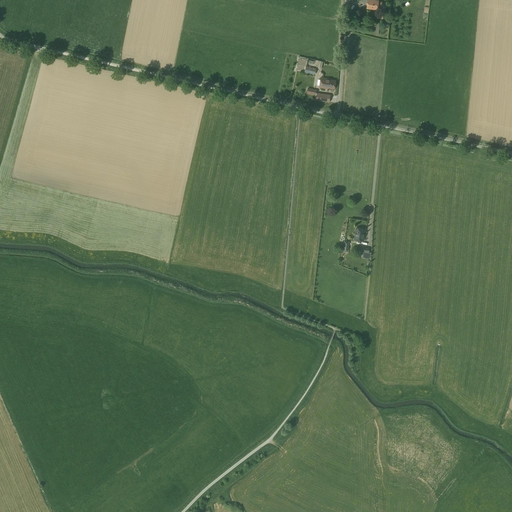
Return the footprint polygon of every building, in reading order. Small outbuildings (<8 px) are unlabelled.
[(379,2),(379,1),(373,0),(367,0),(366,9),(378,10),(378,9),(381,9),(382,2),(379,2)] [(316,69),(306,66),(304,72),(314,75),(316,69)] [(335,80),(326,79),(321,78),(319,87),(325,88),(334,89),(335,80)] [(330,95),(317,93),(316,101),(329,102),(330,95)] [(363,241),(364,230),(356,228),(354,240),(363,241)] [(348,252),(350,242),(344,241),(343,245),(340,245),(339,250),(348,252)]
